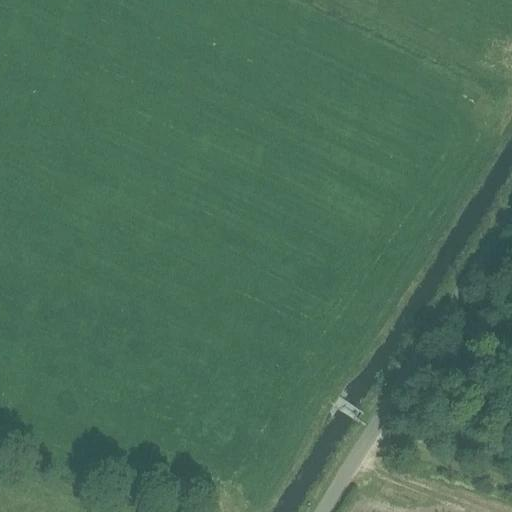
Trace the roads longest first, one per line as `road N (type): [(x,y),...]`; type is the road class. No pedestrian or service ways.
road 1 (unclassified): [(320,511),(511,210)]
road 2 (track): [(373,425),(511,472)]
